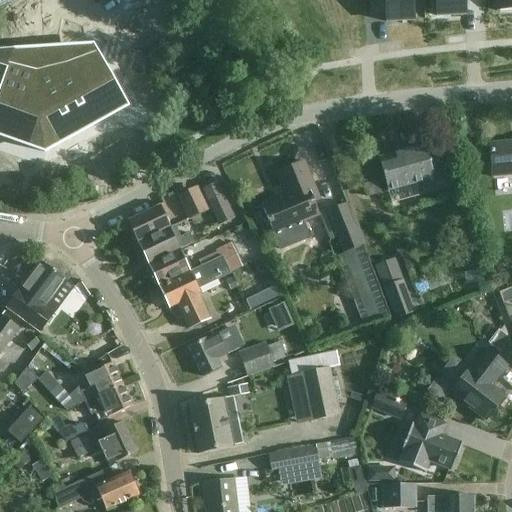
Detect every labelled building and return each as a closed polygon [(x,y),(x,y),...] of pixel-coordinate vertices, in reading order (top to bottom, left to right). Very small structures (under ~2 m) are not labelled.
[(60,0),(49,39),(73,46),(87,0),(60,0)] [(411,0),(368,0),(369,16),(385,15),(385,22),(412,21),(411,0)] [(435,0),(436,16),(464,15),(462,0),(435,0)] [(511,0),(495,0),(496,12),(511,11),(511,0)] [(126,17),(122,31),(137,36),(142,22),(126,17)] [(91,43),(35,74),(0,61),(0,134),(43,150),(125,104),(95,50),(91,43)] [(511,142),(488,145),(491,178),(511,176),(511,142)] [(425,146),(378,159),(387,191),(415,183),(419,195),(450,186),(441,154),(428,157),(425,146)] [(284,195),(260,205),(273,235),(279,249),(308,237),(302,223),(318,216),(313,203),(318,200),(302,162),(275,174),(284,195)] [(376,181),(363,185),(367,197),(379,193),(376,181)] [(219,225),(233,218),(216,183),(202,190),(219,225)] [(187,218),(206,209),(197,188),(177,197),(187,218)] [(346,204),(326,212),(343,254),(363,246),(346,204)] [(138,243),(169,228),(158,206),(127,221),(138,243)] [(223,240),(239,238),(237,224),(221,226),(223,240)] [(148,265),(179,250),(193,243),(188,233),(174,240),(169,228),(138,243),(148,265)] [(216,253),(199,261),(201,266),(208,262),(217,258),(221,257),(229,274),(241,268),(230,244),(215,251),(216,253)] [(158,287),(189,271),(179,250),(148,265),(158,287)] [(189,271),(158,287),(169,309),(176,305),(188,329),(210,319),(199,295),(200,294),(198,289),(229,274),(221,257),(217,258),(208,262),(201,266),(189,271)] [(394,259),(375,267),(383,289),(395,319),(414,312),(402,281),(394,259)] [(49,302),(65,282),(39,263),(6,308),(39,333),(57,308),(49,302)] [(231,278),(225,280),(230,291),(236,288),(231,278)] [(511,287),(498,293),(502,304),(511,300),(511,287)] [(269,289),(244,301),(249,310),(273,299),(269,289)] [(0,361),(0,352),(18,328),(1,316),(0,317),(0,370),(4,365),(0,361)] [(207,339),(188,348),(202,378),(220,369),(217,361),(226,357),(225,355),(239,349),(229,329),(207,340),(207,339)] [(498,330),(488,343),(498,351),(508,338),(498,330)] [(30,334),(22,341),(31,351),(39,344),(30,334)] [(91,365),(114,350),(106,337),(83,352),(91,365)] [(278,343),(265,348),(271,363),(283,359),(278,343)] [(246,378),(273,368),(271,363),(265,348),(264,344),(238,354),(246,378)] [(449,394),(484,421),(504,396),(491,387),(507,367),(485,350),(469,369),(468,369),(449,394)] [(84,402),(85,403),(122,386),(111,363),(84,376),(89,388),(80,392),(84,402)] [(26,368),(14,385),(22,393),(36,379),(26,368)] [(300,375),(302,383),(310,421),(337,415),(327,369),(300,375)] [(246,385),(227,389),(229,398),(232,398),(248,395),(246,385)] [(98,422),(131,406),(122,386),(85,403),(90,415),(94,413),(98,422)] [(78,388),(69,396),(77,405),(84,402),(80,392),(78,388)] [(376,393),(370,409),(381,413),(384,405),(387,398),(376,393)] [(222,400),(186,407),(196,454),(231,447),(231,446),(242,444),(235,409),(224,411),(222,400)] [(28,407),(7,432),(21,444),(42,420),(28,407)] [(402,451),(398,462),(424,473),(428,462),(451,471),(461,445),(440,436),(445,425),(419,415),(414,426),(411,424),(404,443),(403,443),(402,445),(403,445),(401,450),(402,451)] [(101,450),(90,455),(96,469),(108,464),(135,452),(122,423),(103,431),(106,439),(98,443),(101,450)] [(68,426),(61,429),(66,441),(77,436),(74,429),(68,426)] [(81,437),(69,442),(77,459),(93,452),(86,435),(81,437)] [(325,444),(314,446),(317,462),(328,460),(325,444)] [(317,462),(314,446),(267,455),(270,471),(317,462)] [(22,453),(4,466),(11,475),(28,462),(22,453)] [(39,461),(31,467),(41,482),(50,477),(39,461)] [(359,467),(348,469),(351,485),(362,483),(359,467)] [(380,468),(367,468),(368,483),(380,482),(380,468)] [(56,505),(57,509),(80,499),(83,502),(89,504),(93,503),(91,501),(100,497),(106,510),(138,496),(127,472),(106,481),(101,471),(63,489),(56,487),(55,491),(55,496),(55,500),(56,505)] [(205,511),(237,511),(233,480),(202,484),(205,511)] [(382,509),(414,509),(414,485),(382,485),(382,509)] [(471,511),(471,496),(441,496),(441,497),(426,497),(426,511),(471,511)]
